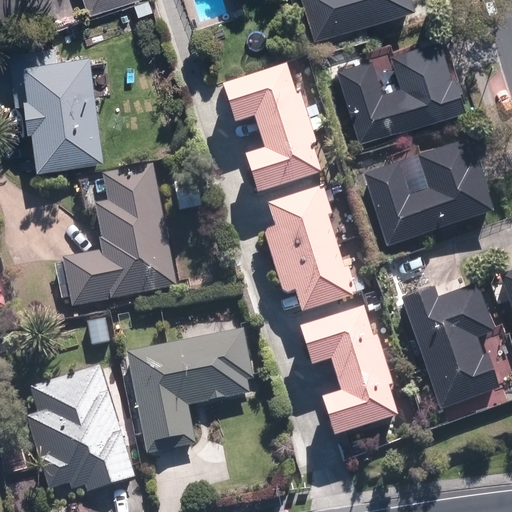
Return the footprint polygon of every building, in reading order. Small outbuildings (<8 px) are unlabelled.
[(85,0),(90,16),(145,0),(85,0)] [(311,0),(327,44),(422,10),(418,0),(311,0)] [(379,58),(341,69),(360,140),(469,110),(448,35),(403,47),(412,82),(387,89),(379,58)] [(106,163),(95,54),(63,57),(62,46),(12,51),(19,112),(39,110),(45,169),(106,163)] [(330,172),(296,65),(231,85),(242,122),(261,116),(272,152),(257,157),(268,192),(330,172)] [(476,140),(371,172),(394,245),(498,214),(476,140)] [(179,287),(156,160),(111,168),(118,203),(95,207),(104,257),(70,263),(78,305),(179,287)] [(364,290),(333,186),(280,202),(288,227),(273,232),(290,292),(305,288),(310,306),(364,290)] [(0,309),(9,307),(0,278),(0,309)] [(443,286),(409,297),(444,410),(503,391),(485,334),(503,329),(489,283),(446,297),(443,286)] [(398,416),(364,308),(299,329),(311,365),(329,359),(340,395),(326,400),(337,435),(398,416)] [(113,319),(91,321),(93,344),(115,342),(113,319)] [(250,330),(133,354),(153,455),(200,445),(192,406),(240,396),(237,381),(259,377),(250,330)] [(89,485),(90,489),(137,477),(108,367),(38,386),(44,411),(34,414),(53,487),(74,481),(76,489),(89,485)]
